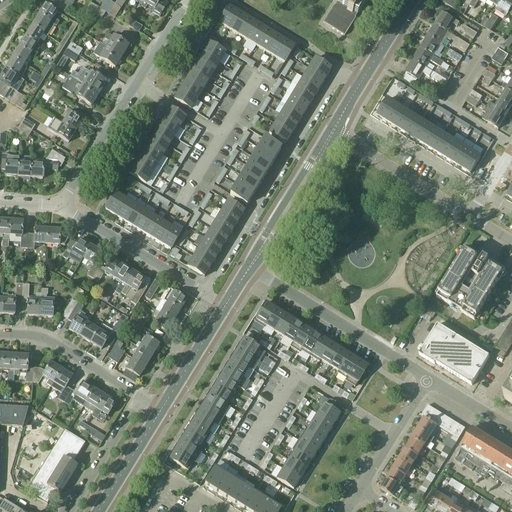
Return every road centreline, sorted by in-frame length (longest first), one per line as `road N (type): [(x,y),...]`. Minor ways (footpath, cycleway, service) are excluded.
road 1 (residential): [(360,84),(332,81),(205,293)]
road 2 (residential): [(60,205),(187,0)]
road 3 (residential): [(428,378),(249,267)]
road 4 (residential): [(205,293),(60,205)]
road 5 (tertiary): [(249,267),(323,160),(334,129)]
road 6 (tertiary): [(334,129),(249,267)]
road 7 (unclassified): [(470,216),(334,129)]
road 8 (residential): [(140,396),(46,339),(0,333)]
road 9 (residential): [(140,396),(69,511)]
road 10 (residential): [(359,489),(428,378)]
road 11 (tertiary): [(98,511),(161,408)]
road 12 (tertiary): [(161,408),(225,306)]
